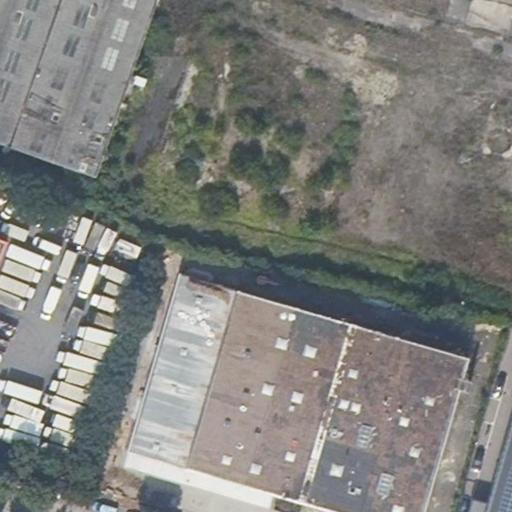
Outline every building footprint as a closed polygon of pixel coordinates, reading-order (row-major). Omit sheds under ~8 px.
[(0,0),(0,140),(100,175),(161,0),(0,0)] [(423,511),(467,357),(179,277),(128,452),(274,494),(330,509),(339,511),(423,511)] [(511,511),(511,415),(488,496),(483,511),(511,511)] [(268,511),(274,494),(128,452),(123,468),(268,511)] [(483,511),(488,496),(471,490),(463,511),(483,511)]
